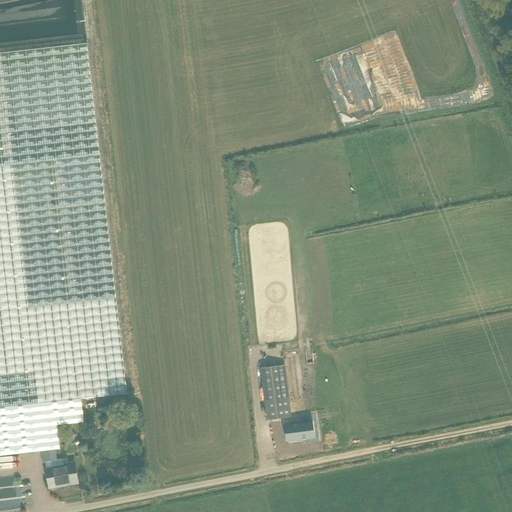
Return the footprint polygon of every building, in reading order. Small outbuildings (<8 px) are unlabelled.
[(87,43),(0,52),(0,456),(41,452),(55,450),(60,449),(57,426),(84,423),(81,399),(127,394),(87,43)] [(284,366),(261,368),(263,378),(268,411),(289,408),(289,405),(285,375),(284,366)] [(290,416),(289,408),(268,411),(268,419),(290,416)] [(312,422),(284,425),(286,442),(314,439),(312,422)] [(55,450),(41,452),(43,462),(45,462),(46,469),(50,488),(50,487),(69,483),(69,484),(78,483),(74,463),(66,464),(65,459),(56,461),(55,450)]
